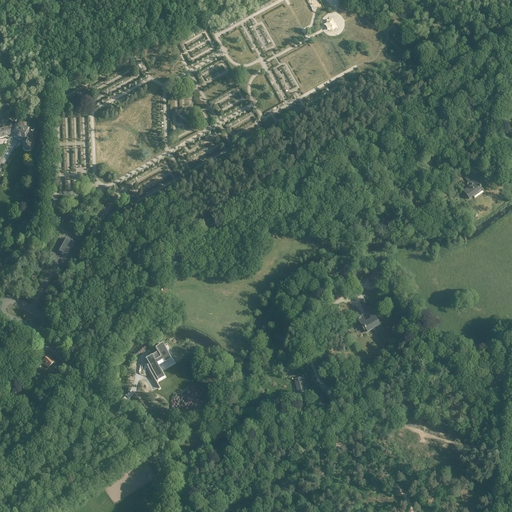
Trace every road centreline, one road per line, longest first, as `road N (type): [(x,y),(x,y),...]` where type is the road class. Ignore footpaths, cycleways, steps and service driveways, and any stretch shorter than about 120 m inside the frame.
road 1 (track): [(99,398),(111,347),(145,311),(148,270),(164,252),(247,208),(414,205),(428,193),(428,167),(450,114),(511,80)]
road 2 (unclassified): [(0,96),(255,0)]
road 3 (unclassified): [(162,511),(168,484),(151,443),(42,341),(0,317)]
road 4 (track): [(283,487),(316,458),(325,433),(323,424),(293,419),(262,432),(200,491),(168,488)]
road 5 (track): [(511,96),(498,118),(489,163),(438,199),(414,205)]
road 6 (track): [(346,294),(308,333),(308,354),(331,401),(323,424)]
road 7 (track): [(52,511),(151,443)]
